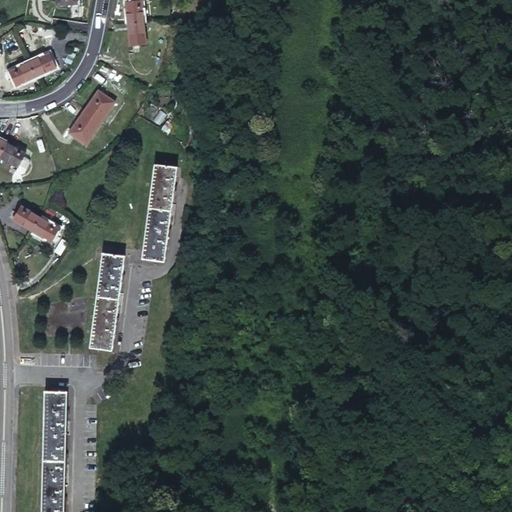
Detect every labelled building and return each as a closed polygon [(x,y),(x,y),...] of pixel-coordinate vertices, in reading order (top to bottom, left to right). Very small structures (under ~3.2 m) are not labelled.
[(150,0),(148,0),(141,1),(143,22),(152,21),(150,0)] [(143,22),(141,1),(125,2),(127,25),(131,24),(141,22),(143,22)] [(152,21),(143,22),(145,43),(154,42),(152,21)] [(145,43),(143,22),(141,22),(131,24),(127,25),(129,45),(145,43)] [(54,30),(32,26),(30,33),(52,38),(54,30)] [(49,52),(29,61),(32,68),(35,77),(56,68),(49,52)] [(29,61),(9,70),(15,85),(35,77),(32,68),(29,61)] [(101,122),(115,102),(97,91),(84,110),(94,118),(101,122)] [(86,144),(101,122),(94,118),(84,110),(68,133),(86,144)] [(6,143),(4,147),(0,153),(0,158),(17,167),(22,157),(24,153),(6,143)] [(27,160),(22,157),(17,167),(14,172),(19,174),(22,173),(28,163),(27,160)] [(177,167),(155,164),(141,258),(165,261),(168,236),(177,167)] [(38,215),(20,204),(12,218),(31,228),(35,221),(38,215)] [(58,225),(38,215),(35,221),(31,228),(50,239),(58,225)] [(124,256),(102,253),(89,347),(112,350),(119,298),(124,256)] [(67,392),(44,391),(41,511),(63,511),(66,443),(67,392)]
